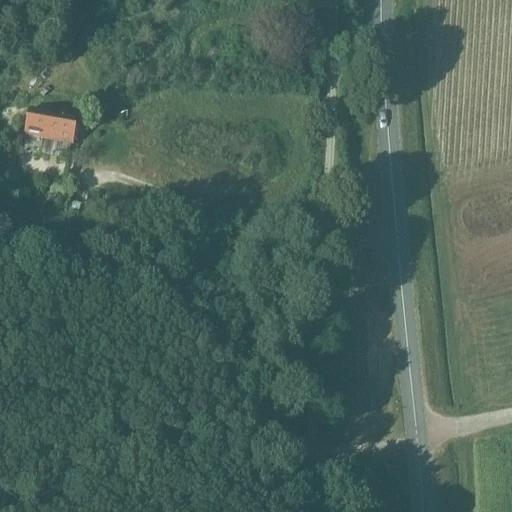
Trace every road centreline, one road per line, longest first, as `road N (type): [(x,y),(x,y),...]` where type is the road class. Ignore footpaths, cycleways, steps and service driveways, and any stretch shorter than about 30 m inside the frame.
road 1 (secondary): [(423,511),(380,0)]
road 2 (track): [(11,157),(327,246),(397,247)]
